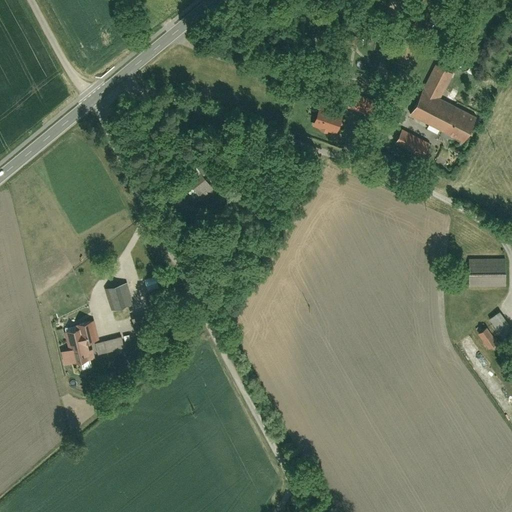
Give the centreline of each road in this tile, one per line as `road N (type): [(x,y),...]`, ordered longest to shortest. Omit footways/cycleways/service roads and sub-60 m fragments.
road 1 (residential): [(89,102),(289,482)]
road 2 (residential): [(119,78),(157,99),(428,192),(509,246)]
road 3 (track): [(171,34),(227,59),(346,81)]
road 4 (tertiary): [(119,78),(212,0)]
